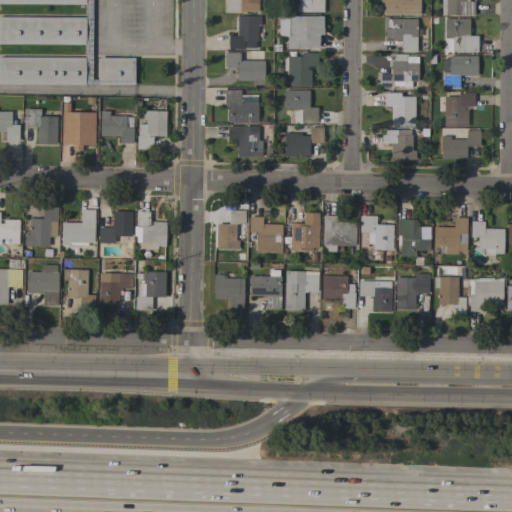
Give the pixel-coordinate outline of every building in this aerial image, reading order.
[(91,0),(91,79),(97,79),(97,57),(133,58),(133,85),(0,84),(0,57),(84,58),(84,45),(0,44),(0,17),(84,17),(84,4),(0,4),(0,0),(91,0)] [(262,0),(262,2),(257,2),(257,11),(240,11),(224,11),(224,0),(262,0)] [(322,0),(322,12),(295,12),(295,3),(293,3),(293,5),(283,5),(283,0),(322,0)] [(381,14),(381,0),(419,0),(419,15),(381,14)] [(468,0),(468,1),(473,1),(473,15),(440,14),(440,0),(468,0)] [(236,16),(259,16),(259,25),(264,25),(264,41),(254,41),(254,48),(242,48),(242,49),(227,49),(227,35),(236,35),(236,16)] [(322,16),(322,28),(322,34),(318,34),(318,47),(286,48),(286,36),(278,36),(278,16),(322,16)] [(416,19),(415,52),(400,52),(400,41),(398,41),(398,38),(384,38),(384,18),(416,19)] [(468,19),(468,36),(477,36),(477,52),(461,52),(461,51),(451,51),(451,38),(443,38),(443,18),(468,19)] [(223,52),(238,52),(238,60),(263,60),(263,85),(251,85),(251,80),(235,80),(235,67),(223,67),(223,52)] [(282,57),(286,57),(286,56),(300,56),(300,52),(317,53),(316,66),(307,66),(306,70),(310,70),(310,86),(286,86),(286,71),(282,71),(282,57)] [(378,89),(378,73),(389,73),(389,68),(390,68),(390,61),(406,61),(406,56),(417,56),(417,81),(411,81),(411,88),(403,88),(403,86),(392,86),(392,89),(378,89)] [(441,58),(448,58),(448,56),(476,56),(476,75),(458,75),(458,89),(441,89),(441,73),(441,58)] [(239,102),(257,102),(257,123),(227,123),(227,105),(223,105),(223,90),(239,89),(239,94),(239,102)] [(308,90),(307,107),(316,107),(316,123),(301,123),(292,123),(292,109),(283,109),(283,90),(308,90)] [(414,126),(390,126),(390,106),(383,106),(384,93),(400,93),(400,96),(414,96),(414,126)] [(443,111),(436,111),(436,98),(443,98),(443,97),(457,97),(457,93),(473,93),(473,107),(463,106),(463,110),(467,110),(467,126),(443,126),(443,111)] [(94,145),(81,145),(81,150),(71,150),(71,144),(60,144),(61,103),(69,103),(68,112),(94,112),(94,145)] [(55,144),(36,144),(36,127),(23,126),(23,108),(39,109),(39,116),(56,117),(55,144)] [(0,131),(0,111),(10,111),(10,112),(17,112),(17,125),(18,125),(18,141),(5,141),(5,132),(0,131)] [(99,136),(99,111),(108,111),(108,116),(126,116),(125,117),(132,117),(132,143),(119,143),(119,136),(99,136)] [(152,136),(152,149),(136,149),(136,136),(137,136),(137,124),(145,124),(145,120),(142,120),(142,111),(165,111),(165,136),(152,136)] [(257,126),(257,147),(261,147),(260,156),(236,156),(236,147),(233,147),(233,140),(226,140),(226,126),(242,126),(257,126)] [(283,156),(283,133),(300,133),(300,135),(308,136),(308,127),(322,127),(322,143),(308,143),(308,156),(283,156)] [(380,143),(380,129),(410,130),(410,134),(411,134),(411,150),(414,150),(414,160),(390,159),(390,143),(380,143)] [(440,159),(440,136),(449,136),(449,139),(465,139),(465,130),(479,130),(479,146),(465,146),(465,159),(440,159)] [(23,246),(24,234),(28,234),(29,218),(41,219),(41,206),(57,207),(56,221),(55,237),(48,236),(48,246),(23,246)] [(94,210),(93,243),(86,243),(86,245),(70,245),(60,245),(60,222),(80,222),(80,210),(94,210)] [(131,236),(129,236),(129,243),(97,243),(97,227),(109,227),(109,225),(111,225),(111,211),(131,211),(131,236)] [(165,222),(164,247),(155,246),(155,243),(140,243),(140,241),(136,241),(136,228),(135,228),(135,211),(149,211),(148,225),(151,225),(151,222),(165,222)] [(214,249),(215,224),(227,224),(227,211),(244,211),(244,224),(235,224),(234,240),(238,240),(238,249),(214,249)] [(317,247),(311,247),(311,249),(288,249),(289,222),(302,223),(303,212),(318,212),(318,226),(317,247)] [(354,246),(335,245),(335,252),(323,251),(323,245),(321,245),(322,215),(335,215),(335,222),(355,222),(354,246)] [(281,224),(280,253),(254,252),(255,233),(247,233),(248,216),(261,217),(261,224),(281,224)] [(359,216),(375,216),(375,224),(392,225),(391,250),(372,249),(372,244),(366,243),(366,232),(358,232),(359,216)] [(465,252),(457,252),(457,254),(432,254),(433,227),(452,227),(453,218),(466,218),(465,252)] [(18,219),(18,244),(9,244),(9,239),(0,239),(0,223),(3,223),(3,219),(18,219)] [(396,219),(416,219),(416,226),(429,227),(428,250),(415,250),(414,256),(399,256),(399,245),(397,245),(397,236),(395,236),(396,219)] [(502,254),(493,254),(493,249),(476,249),(477,237),(469,237),(470,221),(483,221),(483,228),(503,229),(502,254)] [(56,265),(56,272),(57,272),(57,305),(42,305),(42,294),(39,294),(39,291),(25,291),(26,272),(41,272),(41,265),(56,265)] [(0,269),(13,269),(13,266),(19,266),(19,269),(20,269),(20,287),(6,287),(6,305),(0,304),(0,269)] [(86,294),(94,295),(93,310),(78,309),(79,297),(66,297),(66,280),(62,280),(62,269),(86,270),(86,294)] [(164,297),(151,297),(150,310),(134,310),(134,297),(137,297),(138,283),(144,283),(144,281),(141,280),(141,271),(164,272),(164,297)] [(284,271),(317,271),(317,291),(306,291),(306,293),(303,292),(302,310),(283,310),(284,271)] [(131,273),(131,288),(120,288),(119,290),(118,290),(117,304),(98,303),(99,273),(131,273)] [(395,277),(413,278),(413,273),(428,274),(428,293),(417,293),(416,295),(414,295),(414,309),(394,309),(395,277)] [(243,278),(242,309),(229,309),(229,299),(212,299),(213,274),(222,275),(222,278),(243,278)] [(320,298),(320,275),(346,276),(346,284),(353,284),(353,292),(354,292),(353,308),(340,308),(340,299),(320,298)] [(280,276),(279,310),(264,310),(264,298),(262,298),(262,296),(248,296),(248,276),(280,276)] [(464,317),(449,316),(449,304),(437,304),(437,288),(433,288),(433,277),(457,277),(456,297),(464,297),(464,317)] [(501,305),(482,304),(481,311),(468,311),(468,297),(467,297),(467,279),(472,279),(472,278),(496,278),(496,281),(502,281),(501,305)] [(390,281),(390,288),(390,312),(371,311),(371,298),(369,298),(369,296),(357,296),(357,280),(372,281),(390,281)]
